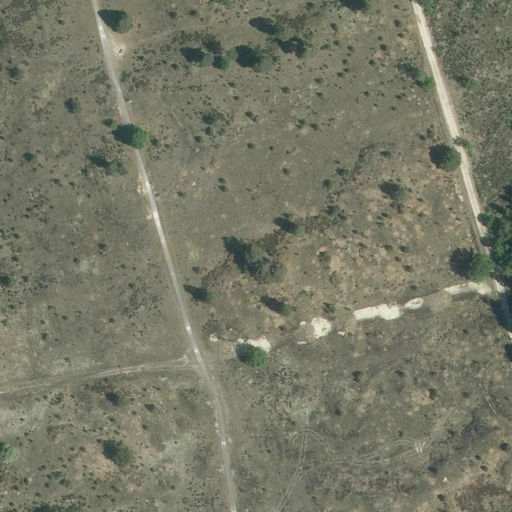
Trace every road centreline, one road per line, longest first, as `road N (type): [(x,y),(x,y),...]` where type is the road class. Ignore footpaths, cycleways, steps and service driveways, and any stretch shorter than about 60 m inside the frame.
road 1 (track): [(0,391),(198,359),(499,282)]
road 2 (track): [(511,324),(417,0)]
